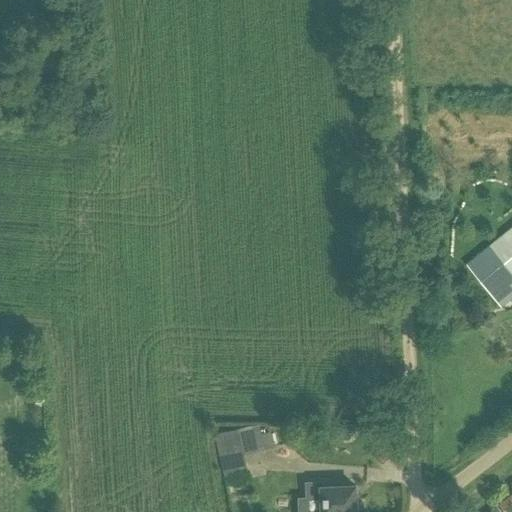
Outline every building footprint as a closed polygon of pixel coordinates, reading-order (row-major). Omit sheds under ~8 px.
[(511,227),(490,245),(489,244),(465,264),(503,306),(511,298),(511,227)] [(339,425),(339,438),(354,438),(354,425),(339,425)] [(225,486),(249,480),(238,429),(214,433),(225,486)] [(323,488),(322,482),(307,483),(308,498),(300,499),(300,511),(357,511),(357,486),(323,488)] [(511,493),(498,504),(504,511),(508,511),(511,509),(511,493)]
